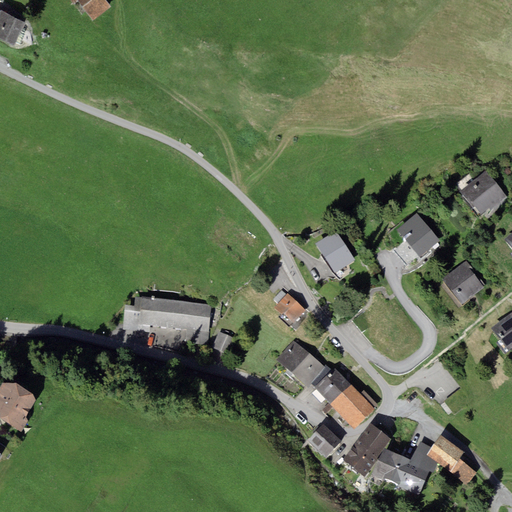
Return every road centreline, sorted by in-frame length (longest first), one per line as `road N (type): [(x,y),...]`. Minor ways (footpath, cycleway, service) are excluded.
road 1 (residential): [(0,326),(78,334),(256,381),(344,433),(360,430),(388,398),(308,300),(271,228),(205,165),(169,141),(0,67)]
road 2 (track): [(388,398),(511,294)]
road 3 (track): [(511,499),(444,431),(386,409)]
